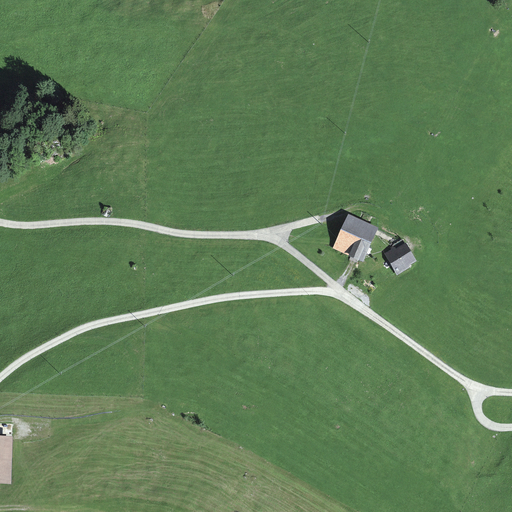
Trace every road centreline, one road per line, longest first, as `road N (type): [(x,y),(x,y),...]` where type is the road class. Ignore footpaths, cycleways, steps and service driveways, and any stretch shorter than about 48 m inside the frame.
road 1 (track): [(475,389),(266,236),(125,222),(0,222)]
road 2 (track): [(347,297),(232,296),(97,323),(0,378)]
